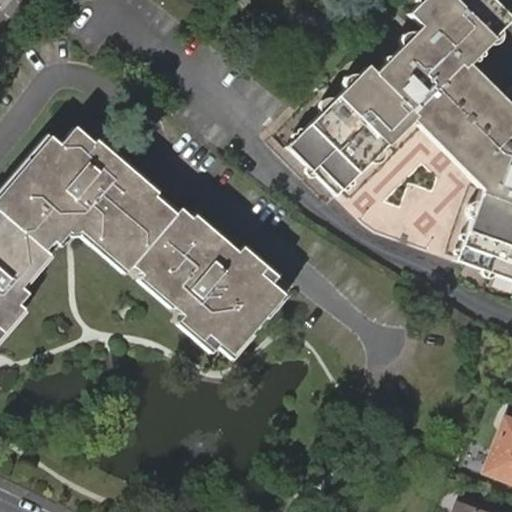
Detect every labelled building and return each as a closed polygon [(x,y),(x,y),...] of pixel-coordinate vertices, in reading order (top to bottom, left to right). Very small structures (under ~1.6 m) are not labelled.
[(511,282),(511,98),(506,114),(461,69),(510,19),(490,0),(420,0),(406,14),(419,27),(372,75),(364,67),(285,147),(335,196),(413,117),(481,185),(454,262),(511,282)] [(155,193),(91,144),(72,128),(57,145),(51,140),(0,198),(0,328),(18,307),(16,305),(26,294),(21,290),(16,285),(44,252),(40,248),(48,238),(53,242),(71,222),(117,260),(119,257),(129,266),(140,275),(173,303),(170,306),(181,315),(179,318),(203,339),(209,332),(230,350),(276,296),(256,278),(261,271),(237,251),(235,253),(224,243),(221,247),(189,219),(177,209),(175,211),(170,217),(150,199),(155,193)] [(0,198),(51,140),(45,135),(0,186),(0,198)] [(96,138),(91,144),(155,193),(159,188),(96,138)] [(175,211),(155,193),(150,199),(170,217),(175,211)] [(193,213),(189,219),(221,247),(224,243),(226,241),(193,213)] [(44,252),(53,242),(48,238),(40,248),(44,252)] [(50,257),(44,252),(16,285),(21,290),(50,257)] [(168,309),(170,306),(173,303),(140,275),(135,280),(168,309)] [(511,481),(511,421),(504,419),(484,470),(511,481)] [(479,511),(456,503),(452,511),(479,511)]
